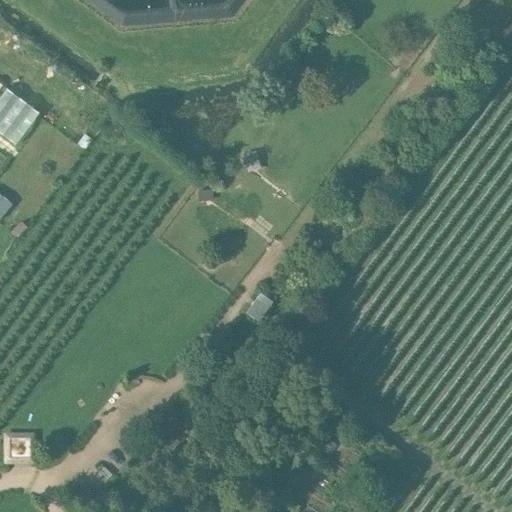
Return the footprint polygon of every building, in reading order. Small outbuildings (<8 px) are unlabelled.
[(0,93),(0,125),(20,101),(4,88),(0,93)] [(0,138),(18,146),(35,109),(16,101),(0,137),(0,138)] [(0,185),(0,208),(3,211),(15,198),(1,185),(0,185)] [(256,323),(270,302),(257,293),(243,314),(256,323)] [(29,459),(28,437),(5,437),(5,459),(29,459)]
